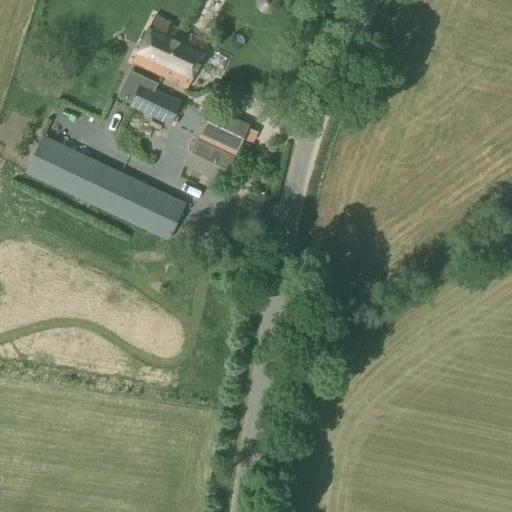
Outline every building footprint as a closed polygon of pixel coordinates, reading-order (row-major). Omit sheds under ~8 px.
[(186,88),(208,44),(170,26),(170,24),(155,17),(133,63),(186,88)] [(170,125),(181,102),(141,84),(130,107),(170,125)] [(213,108),(198,139),(234,156),(249,126),(213,108)] [(168,242),(186,204),(42,136),(24,174),(168,242)] [(130,151),(127,161),(149,168),(152,159),(130,151)]
